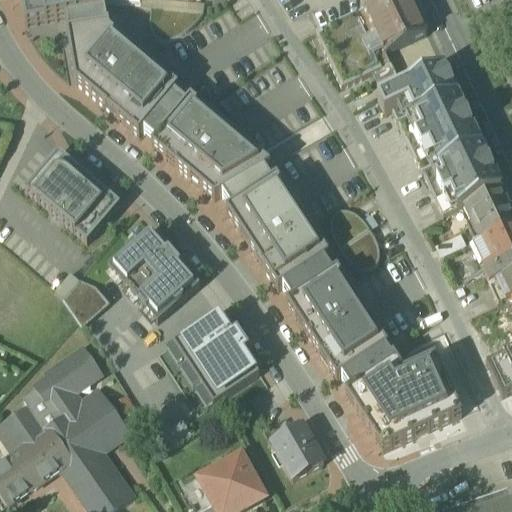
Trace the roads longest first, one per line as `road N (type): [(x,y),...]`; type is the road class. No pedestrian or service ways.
road 1 (residential): [(372,491),(235,271),(171,200),(0,48)]
road 2 (residential): [(269,0),(431,256),(510,435)]
road 3 (residential): [(427,0),(511,175)]
road 4 (residential): [(372,491),(510,435)]
